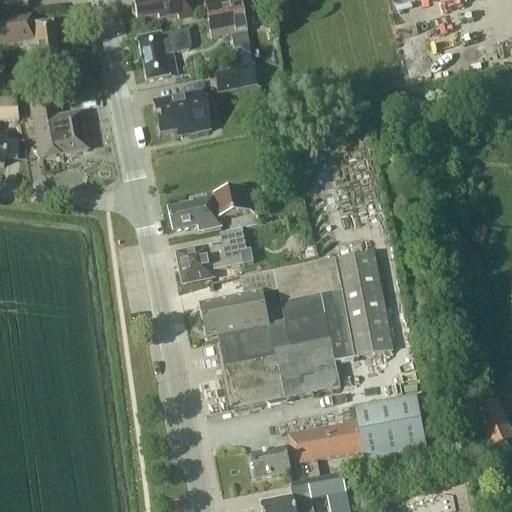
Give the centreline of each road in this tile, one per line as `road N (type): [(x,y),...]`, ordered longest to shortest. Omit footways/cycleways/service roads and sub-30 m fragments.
road 1 (residential): [(202,511),(137,204)]
road 2 (residential): [(137,204),(96,0)]
road 3 (residential): [(137,204),(0,190)]
